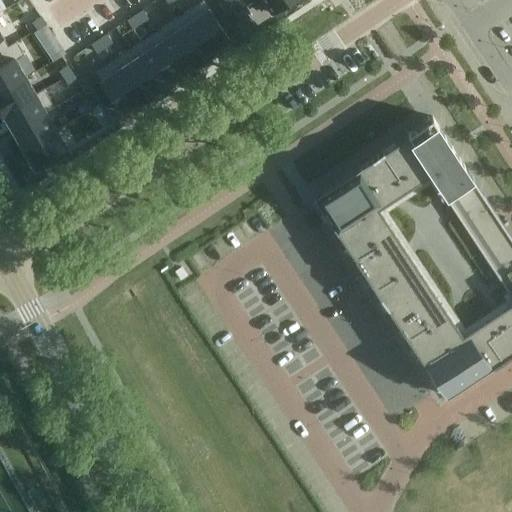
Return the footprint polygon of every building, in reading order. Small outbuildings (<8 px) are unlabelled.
[(265,0),(273,11),(289,0),(265,0)] [(204,1),(186,13),(212,53),(230,40),(204,1)] [(143,9),(135,15),(140,23),(149,17),(143,9)] [(242,9),(234,14),(240,22),(248,17),(242,9)] [(186,13),(169,24),(195,64),(212,53),(186,13)] [(135,15),(127,20),(132,28),(140,23),(135,15)] [(41,16),(33,21),(38,29),(47,24),(41,16)] [(47,24),(38,29),(43,38),(52,33),(47,24)] [(169,24),(150,37),(176,77),(195,64),(169,24)] [(107,33),(99,39),(104,47),(112,41),(107,33)] [(150,37),(131,50),(158,89),(176,77),(150,37)] [(99,39),(91,44),(97,52),(104,47),(99,39)] [(6,48),(0,51),(0,91),(24,78),(6,48)] [(131,50),(114,61),(141,101),(158,89),(131,50)] [(114,61),(96,73),(123,113),(141,101),(114,61)] [(68,64),(60,69),(65,78),(74,72),(68,64)] [(74,72),(65,78),(70,86),(79,81),(74,72)] [(24,78),(0,91),(0,113),(1,115),(34,95),(24,78)] [(34,95),(1,115),(11,132),(44,113),(34,95)] [(89,99),(81,104),(86,113),(94,108),(89,99)] [(94,108),(86,113),(90,121),(99,116),(94,108)] [(44,113),(11,132),(21,150),(54,131),(44,113)] [(511,236),(433,116),(313,195),(389,310),(445,395),(491,365),(511,350),(511,236)] [(54,131),(21,150),(32,169),(65,149),(54,131)] [(492,410),(447,433),(462,462),(507,439),(492,410)]
